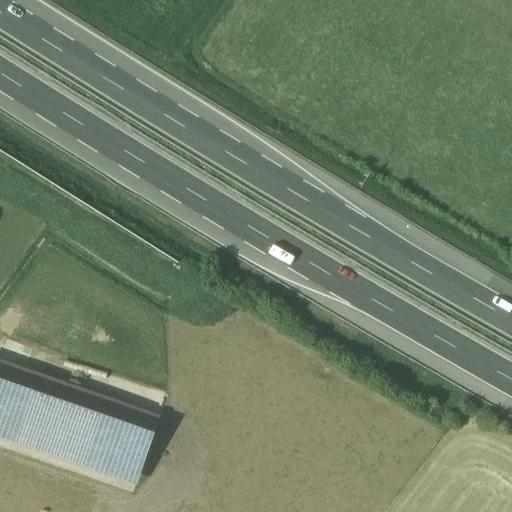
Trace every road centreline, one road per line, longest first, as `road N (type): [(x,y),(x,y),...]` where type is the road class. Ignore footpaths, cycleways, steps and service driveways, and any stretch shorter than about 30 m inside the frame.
road 1 (motorway): [(511,322),(0,14)]
road 2 (motorway): [(0,75),(511,382)]
